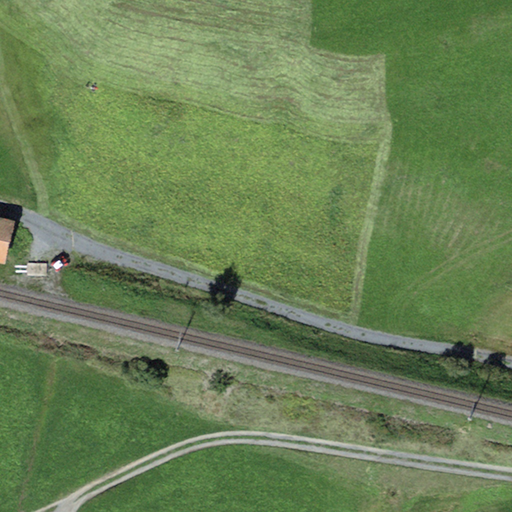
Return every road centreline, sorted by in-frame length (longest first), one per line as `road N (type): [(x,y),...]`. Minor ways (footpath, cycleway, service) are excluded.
road 1 (track): [(0,207),(144,273),(357,340),(511,365)]
road 2 (track): [(73,501),(192,447),(234,440),(511,477)]
